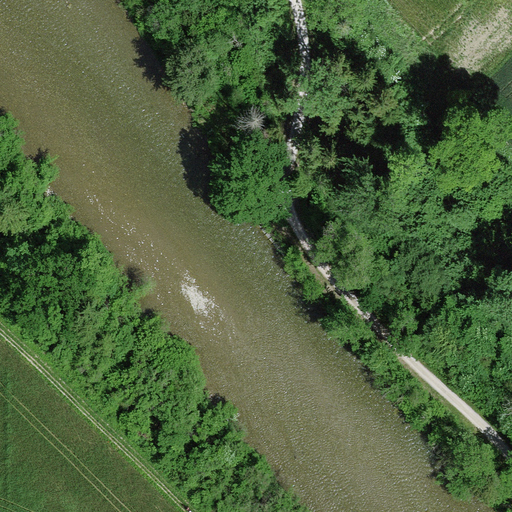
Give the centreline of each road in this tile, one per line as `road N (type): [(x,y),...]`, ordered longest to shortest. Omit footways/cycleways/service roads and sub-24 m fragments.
road 1 (track): [(392,349),(306,245),(290,209),(286,177),(302,84),(294,0)]
road 2 (track): [(511,465),(392,349)]
